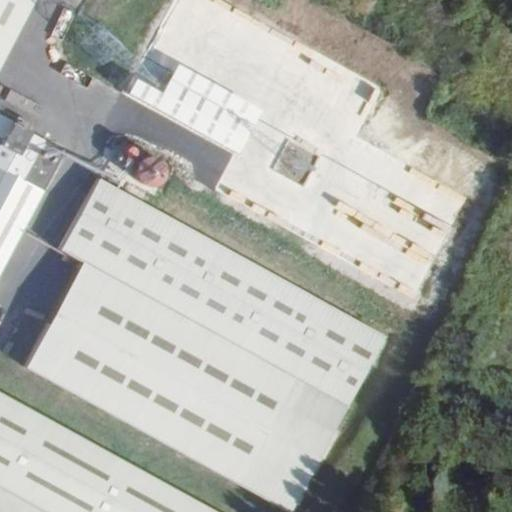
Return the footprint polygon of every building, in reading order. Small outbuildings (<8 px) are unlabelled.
[(0,271),(62,156),(40,144),(20,182),(6,174),(28,134),(0,118),(0,271)] [(20,182),(40,144),(26,137),(6,174),(20,182)] [(57,241),(347,391),(384,319),(94,169),(57,241)] [(239,470),(292,497),(347,391),(294,363),(239,470)] [(0,511),(245,511),(0,385),(0,511)]
